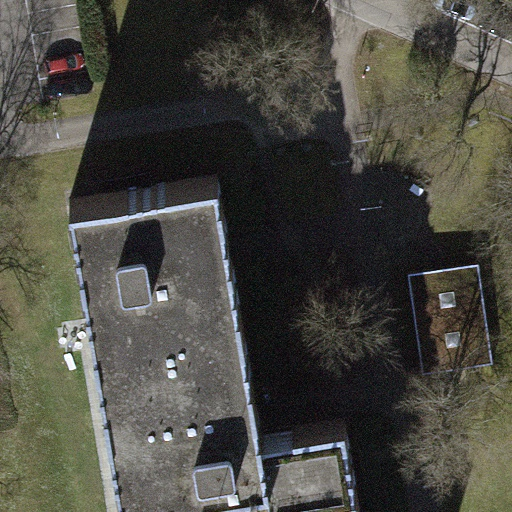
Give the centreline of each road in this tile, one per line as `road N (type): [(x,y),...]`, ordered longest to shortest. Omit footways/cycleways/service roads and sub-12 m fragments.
road 1 (residential): [(363,0),(347,96),(0,130)]
road 2 (residential): [(511,54),(387,0)]
